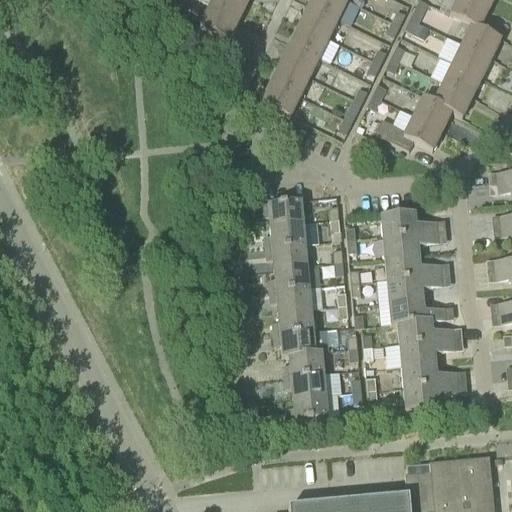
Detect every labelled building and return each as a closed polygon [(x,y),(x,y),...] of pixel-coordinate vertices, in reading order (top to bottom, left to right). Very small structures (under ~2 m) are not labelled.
[(213,0),(209,10),(238,24),(248,4),(239,0),(213,0)] [(312,0),(308,9),(337,24),(347,5),(337,0),(312,0)] [(458,0),(449,19),(452,20),(479,32),(488,13),(460,0),(458,0)] [(460,0),(488,13),(494,0),(460,0)] [(419,4),(411,19),(420,23),(427,8),(419,4)] [(299,29),(328,43),(337,24),(308,9),(299,29)] [(209,10),(199,30),(228,45),(238,24),(209,10)] [(396,15),(390,26),(399,30),(404,19),(396,15)] [(420,23),(411,19),(404,33),(413,37),(420,23)] [(479,32),(452,20),(449,26),(459,31),(452,43),(462,47),(461,48),(491,63),(500,43),(479,32)] [(399,30),(390,26),(385,37),(394,41),(399,30)] [(289,48),(318,63),(328,43),(299,29),(289,48)] [(280,68),(309,82),(318,63),(289,48),(280,68)] [(491,63),(461,48),(452,68),(481,82),(491,63)] [(396,50),(390,60),(399,65),(405,54),(396,50)] [(377,54),(372,65),(380,69),(385,58),(377,54)] [(399,65),(390,60),(385,71),(393,76),(399,65)] [(380,69),(372,65),(367,76),(374,80),(380,69)] [(270,87),(299,101),(309,82),(280,68),(270,87)] [(442,87),(471,102),(481,82),(452,68),(442,87)] [(260,107),(289,122),(299,101),(270,87),(260,107)] [(432,107),(451,117),(461,122),(471,102),(442,87),(433,106),(432,107)] [(377,89),(372,100),(380,104),(385,93),(377,89)] [(358,94),(353,105),(360,108),(366,98),(358,94)] [(380,104),(372,100),(366,111),(375,116),(380,104)] [(432,107),(433,106),(422,100),(413,120),(442,134),(451,117),(432,107)] [(360,108),(353,105),(348,116),(355,119),(360,108)] [(413,146),(432,155),(442,134),(413,120),(405,136),(381,124),(374,139),(408,156),(413,146)] [(345,139),(351,127),(344,124),(338,135),(345,139)] [(364,133),(357,130),(354,135),(361,138),(364,133)] [(269,231),(302,228),(300,206),(260,209),(262,221),(268,221),(269,231)] [(329,226),(337,225),(336,212),(328,213),(329,226)] [(414,217),(380,220),(382,242),(425,238),(424,227),(415,228),(414,217)] [(337,225),(329,226),(330,238),(338,237),(337,225)] [(265,253),(304,250),(302,228),(269,231),(270,241),(263,242),(265,253)] [(346,245),(355,244),(354,233),(345,233),(346,245)] [(425,238),(382,242),(384,264),(418,261),(417,250),(426,249),(425,238)] [(355,244),(346,245),(347,258),(356,257),(355,244)] [(273,274),(306,271),(304,250),(265,253),(266,264),(272,264),(273,274)] [(332,256),(333,268),(341,267),(340,255),(332,256)] [(418,261),(384,264),(386,285),(429,281),(428,270),(419,271),(418,261)] [(341,267),(333,268),(335,280),(343,279),(341,267)] [(268,296),(308,293),(306,271),(273,274),(274,284),(267,285),(268,296)] [(349,276),(351,289),(358,288),(357,276),(349,276)] [(429,281),(386,285),(388,307),(422,304),(421,293),(430,292),(429,281)] [(358,288),(351,289),(352,300),(359,300),(358,288)] [(310,314),(308,293),(268,296),(269,307),(275,307),(277,317),(310,314)] [(336,299),(337,311),(346,310),(345,298),(336,299)] [(423,315),(422,304),(388,307),(390,330),(396,329),(430,326),(433,326),(432,314),(423,315)] [(346,310),(337,311),(338,323),(347,323),(346,310)] [(278,328),(271,328),(272,340),(312,336),(310,314),(277,317),(278,328)] [(354,333),(363,332),(361,320),(353,321),(354,333)] [(396,329),(398,350),(441,346),(440,335),(431,336),(430,326),(396,329)] [(288,361),(288,360),(314,357),(314,356),(312,336),(272,340),(273,351),(280,350),(281,362),(288,361)] [(363,353),(371,352),(370,339),(361,340),(363,353)] [(346,342),(348,354),(356,353),(355,341),(346,342)] [(400,371),(434,368),(433,358),(442,357),(441,346),(398,350),(400,371)] [(373,364),(371,352),(363,353),(364,365),(373,364)] [(356,353),(348,354),(349,366),(358,366),(356,353)] [(320,356),(314,356),(314,357),(288,360),(288,361),(288,370),(282,371),(283,382),(322,378),(320,356)] [(402,393),(445,389),(444,378),(435,379),(434,368),(400,371),(402,393)] [(324,400),(322,378),(283,382),(284,393),(291,393),(292,403),(324,400)] [(367,396),(375,395),(374,383),(366,384),(367,396)] [(351,398),(360,397),(358,385),(350,386),(351,398)] [(402,393),(404,415),(438,412),(437,401),(446,400),(445,389),(402,393)] [(375,395),(367,396),(368,409),(376,408),(375,395)] [(360,397),(351,398),(352,410),(361,409),(360,397)] [(286,414),(287,426),(326,422),(324,400),(292,403),(292,413),(286,414)] [(406,501),(406,511),(492,511),(488,462),(428,468),(429,477),(404,480),(406,501)] [(406,511),(406,501),(289,511),(406,511)]
